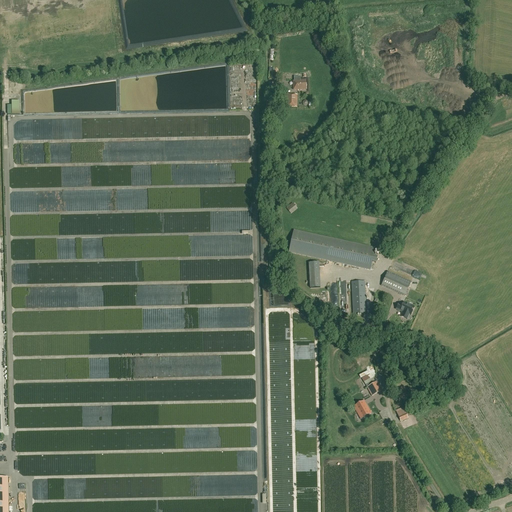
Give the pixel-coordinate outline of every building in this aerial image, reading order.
[(297,89),(297,90),(306,89),(306,80),(293,81),(293,89),(297,89)] [(286,95),(286,106),(297,107),(297,95),(286,95)] [(12,101),(12,105),(8,105),(8,115),(20,114),(19,101),(12,101)] [(293,203),(286,208),(291,214),(297,209),(293,203)] [(373,256),(375,248),(294,231),(289,253),(370,270),(372,262),(376,263),(377,257),(373,256)] [(319,263),(309,263),(310,288),(320,288),(319,263)] [(411,283),(388,272),(382,286),(405,296),(411,283)] [(353,314),(366,314),(365,282),(351,282),(353,314)] [(404,303),(403,305),(398,303),(395,310),(401,313),(399,317),(408,321),(410,315),(410,316),(414,308),(404,303)] [(372,385),(367,388),(372,397),(377,394),(372,385)] [(372,405),(377,404),(376,402),(381,401),(380,397),(370,399),(372,405)] [(361,420),(371,414),(364,401),(354,407),(361,420)] [(0,478),(0,511),(8,511),(7,478),(0,478)]
